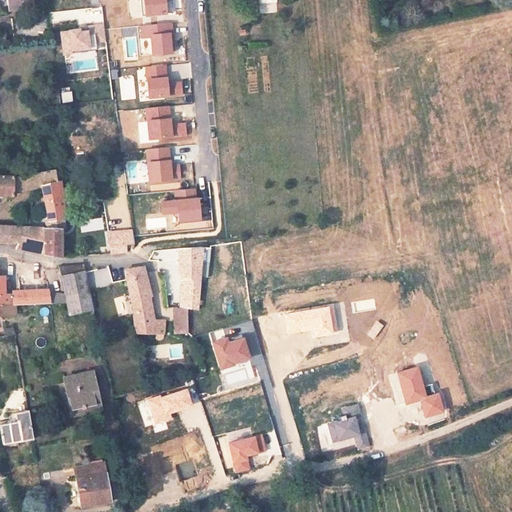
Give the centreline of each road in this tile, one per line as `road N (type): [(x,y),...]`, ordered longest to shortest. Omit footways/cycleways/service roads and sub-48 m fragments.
road 1 (residential): [(162,511),(374,455),(511,402)]
road 2 (residential): [(207,168),(191,0)]
road 3 (residential): [(132,259),(55,262),(0,252)]
